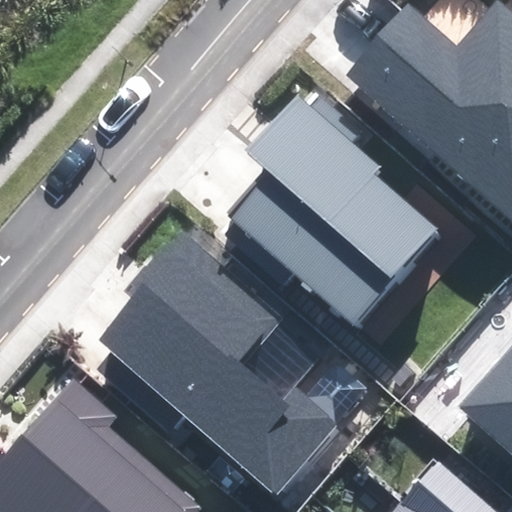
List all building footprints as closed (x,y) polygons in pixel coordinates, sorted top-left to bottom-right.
[(408,4),(347,75),(511,215),(511,14),(497,1),(458,46),(408,4)] [(379,166),(296,95),(247,153),(267,170),(228,215),(354,322),(433,229),(371,176),(379,166)] [(281,318),(178,231),(129,289),(138,297),(99,342),(112,353),(99,368),(168,428),(182,412),(277,494),(337,424),(252,352),(281,318)] [(511,348),(462,407),(511,449),(511,348)] [(115,417),(71,379),(0,461),(0,511),(195,511),(199,509),(105,429),(115,417)] [(502,511),(431,452),(395,494),(415,511),(502,511)] [(415,511),(395,494),(379,511),(415,511)]
